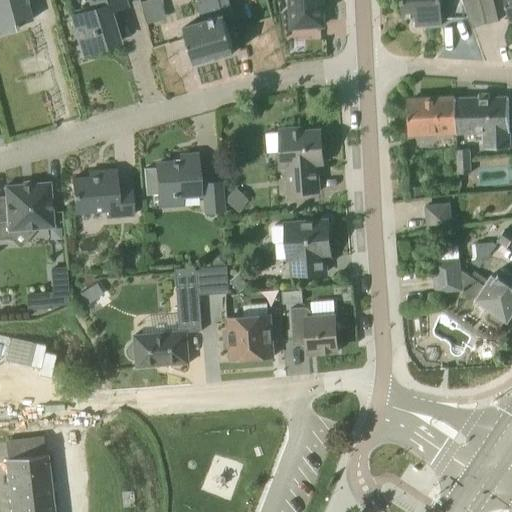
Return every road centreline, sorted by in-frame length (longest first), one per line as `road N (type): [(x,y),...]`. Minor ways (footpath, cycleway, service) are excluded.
road 1 (residential): [(73,511),(63,423),(122,402),(382,384)]
road 2 (residential): [(0,158),(285,83),(366,74)]
road 3 (residential): [(382,384),(366,74)]
road 4 (residential): [(366,74),(511,77)]
road 5 (residential): [(504,449),(471,423),(380,397)]
road 6 (residential): [(376,417),(414,432),(482,482)]
